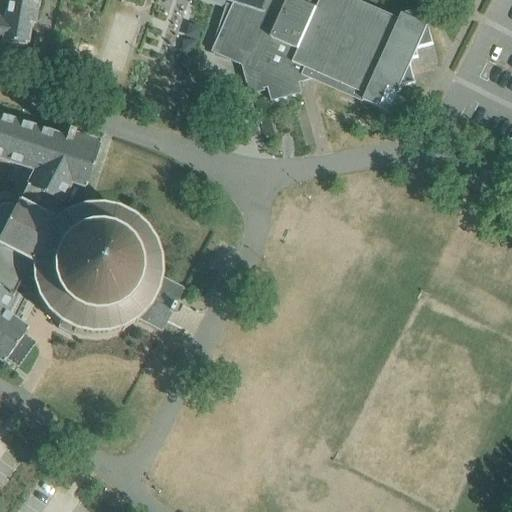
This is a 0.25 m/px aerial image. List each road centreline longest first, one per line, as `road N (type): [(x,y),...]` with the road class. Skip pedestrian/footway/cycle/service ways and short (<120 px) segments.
road 1 (residential): [(126,487),(243,257),(262,177)]
road 2 (residential): [(511,196),(432,157),(262,177)]
road 3 (residential): [(262,177),(28,98)]
road 4 (residential): [(0,388),(126,487)]
